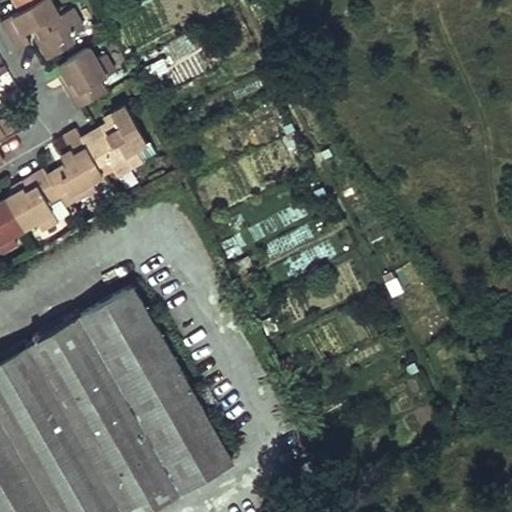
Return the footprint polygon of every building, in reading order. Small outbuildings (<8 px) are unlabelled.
[(16,0),(23,12),(6,22),(21,49),(32,43),(27,32),(39,25),(44,35),(40,38),(48,52),(61,44),(87,29),(75,10),(61,17),(51,0),(16,0)] [(61,44),(48,52),(52,58),(65,51),(61,44)] [(67,82),(82,108),(108,94),(101,81),(117,72),(107,55),(99,59),(91,47),(62,64),(71,81),(67,82)] [(0,244),(4,251),(20,241),(15,231),(37,219),(43,227),(59,217),(50,202),(62,195),(60,192),(69,187),(77,200),(97,187),(93,181),(105,174),(98,164),(109,157),(118,172),(143,158),(136,146),(148,138),(127,102),(114,110),(117,117),(83,136),(78,130),(66,138),(73,150),(64,156),(68,164),(51,176),(46,168),(21,182),(24,186),(0,200),(0,244)] [(0,164),(6,160),(0,150),(0,138),(16,129),(8,114),(0,118),(0,164)] [(71,210),(62,195),(50,202),(59,217),(71,210)] [(133,281),(80,311),(182,486),(234,455),(133,281)] [(80,311),(29,341),(127,511),(136,511),(174,490),(182,486),(80,311)] [(127,511),(29,341),(0,357),(0,410),(57,511),(127,511)] [(57,511),(0,410),(0,511),(57,511)]
